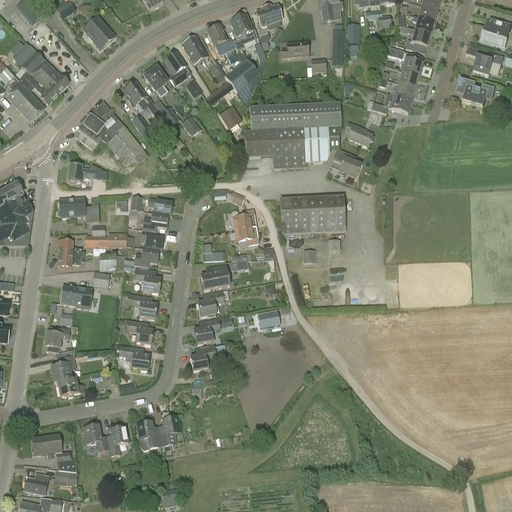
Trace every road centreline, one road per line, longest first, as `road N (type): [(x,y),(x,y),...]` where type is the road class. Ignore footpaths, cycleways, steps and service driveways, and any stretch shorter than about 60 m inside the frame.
road 1 (track): [(244,193),(264,210),(297,311),(317,344),(390,428),(459,476),(472,511)]
road 2 (residential): [(13,417),(138,396),(161,380),(197,199)]
road 3 (secondary): [(31,145),(144,41),(244,0)]
road 4 (tertiary): [(13,417),(45,198)]
road 5 (residential): [(45,198),(225,187),(244,193)]
road 6 (residential): [(431,118),(465,0)]
